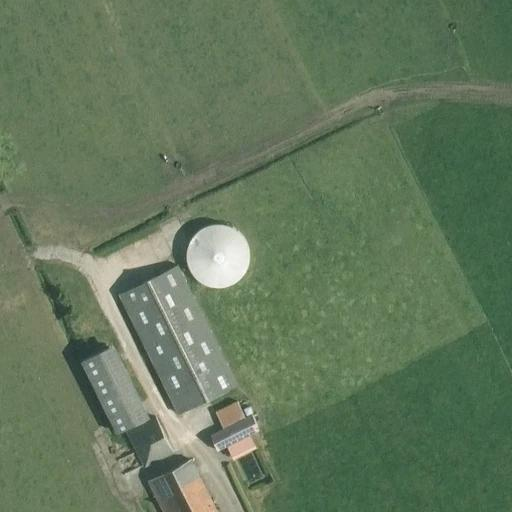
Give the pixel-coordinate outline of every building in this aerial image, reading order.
[(198,230),(193,235),(190,242),(188,246),(188,255),(188,260),(188,263),(189,267),(191,271),(196,278),(199,281),(205,284),(209,286),(214,287),(223,287),(228,286),(233,283),(237,281),(241,277),(245,273),(248,264),(249,259),(250,254),(249,249),(248,245),(247,240),(244,236),(241,233),(236,229),(232,227),(226,225),(221,224),(217,224),(211,225),(202,228),(198,230)] [(237,384),(198,305),(178,265),(121,294),(179,412),(237,384)] [(95,384),(122,372),(110,347),(83,360),(95,384)] [(259,429),(254,419),(252,415),(212,435),(219,450),(259,429)] [(173,453),(163,432),(156,417),(128,431),(146,466),(173,453)] [(237,458),(243,482),(260,477),(254,454),(237,458)] [(217,511),(193,460),(150,481),(164,511),(217,511)]
